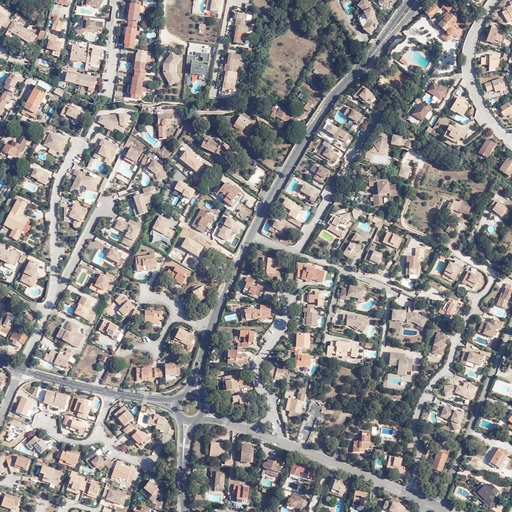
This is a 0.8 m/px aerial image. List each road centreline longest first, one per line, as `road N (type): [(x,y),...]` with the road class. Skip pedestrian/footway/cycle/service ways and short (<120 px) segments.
road 1 (tertiary): [(372,54),(325,107),(264,210),(199,364)]
road 2 (tertiary): [(226,421),(428,501)]
road 3 (tertiary): [(179,397),(110,392),(21,369)]
